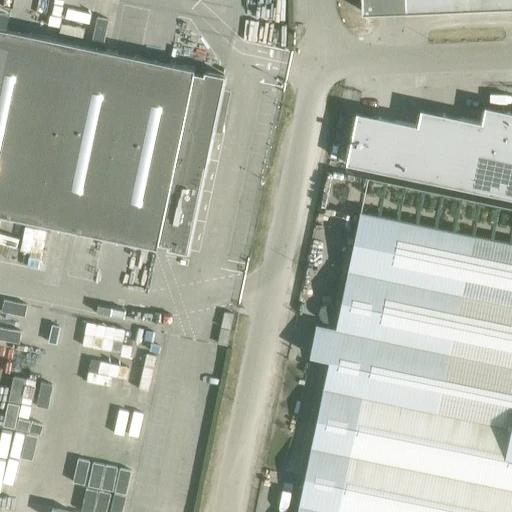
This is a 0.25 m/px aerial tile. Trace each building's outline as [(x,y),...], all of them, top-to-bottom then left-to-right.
[(511,0),(362,0),(363,11),(511,5),(511,0)] [(0,213),(157,247),(158,242),(194,72),(195,68),(0,26),(0,213)] [(194,72),(158,242),(168,244),(167,248),(187,252),(213,130),(221,132),(226,108),(218,106),(225,75),(205,70),(204,74),(194,72)] [(511,197),(511,111),(507,110),(492,107),(485,112),(483,117),(482,121),(442,113),(428,110),(420,115),(419,120),(418,124),(378,116),(363,113),(356,118),(355,122),(346,163),(511,197)] [(329,359),(297,511),(511,511),(511,242),(360,210),(348,268),(336,327),(316,323),(310,355),(329,359)]
